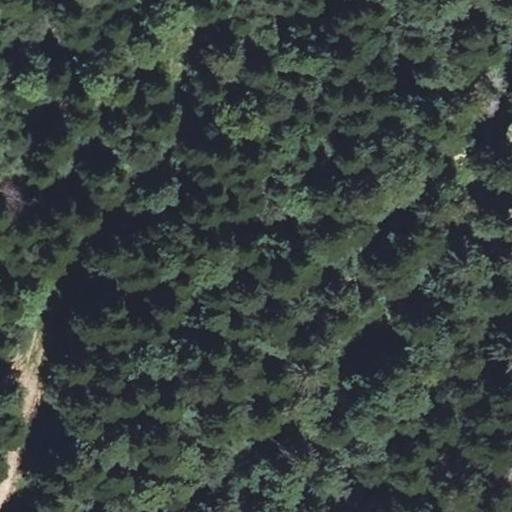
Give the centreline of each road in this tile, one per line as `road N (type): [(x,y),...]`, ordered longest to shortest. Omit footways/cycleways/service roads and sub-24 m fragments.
road 1 (track): [(147,511),(286,442),(411,302),(450,241),(511,63)]
road 2 (track): [(0,379),(35,356),(94,242),(121,220),(156,213),(337,271),(388,330)]
road 3 (track): [(35,356),(0,511)]
